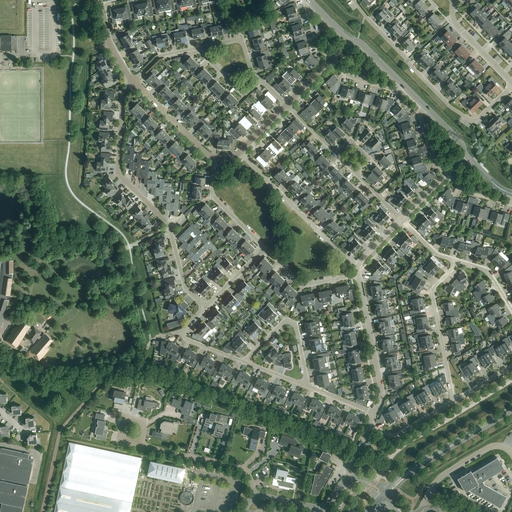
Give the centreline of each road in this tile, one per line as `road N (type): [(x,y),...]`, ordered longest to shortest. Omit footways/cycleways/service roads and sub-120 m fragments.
road 1 (residential): [(511,85),(474,121),(450,107),(354,0)]
road 2 (residential): [(133,81),(122,98),(118,172),(169,228)]
road 3 (residential): [(238,153),(358,266)]
road 4 (residential): [(455,400),(431,294),(455,260)]
road 5 (unclassified): [(358,275),(381,392),(374,414)]
road 6 (residential): [(256,497),(243,469),(140,446)]
road 7 (residential): [(304,386),(290,322),(245,363)]
road 8 (residential): [(419,511),(441,476),(493,446),(511,454)]
